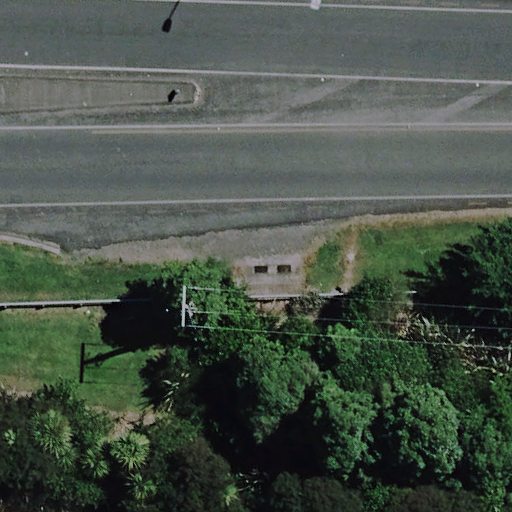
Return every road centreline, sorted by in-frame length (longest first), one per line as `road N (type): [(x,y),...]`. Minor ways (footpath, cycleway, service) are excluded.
road 1 (tertiary): [(0,40),(141,45),(511,97)]
road 2 (tertiary): [(511,115),(148,154),(0,160)]
